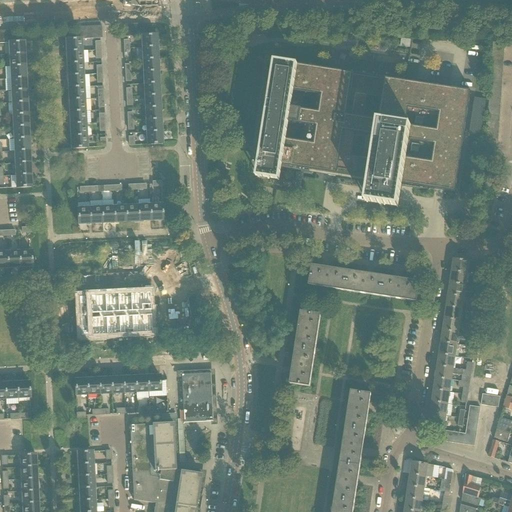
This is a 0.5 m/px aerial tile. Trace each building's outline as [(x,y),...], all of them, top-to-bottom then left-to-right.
[(143,48),(142,48),(157,47),(156,36),(156,35),(145,36),(142,36),(143,48)] [(66,40),(66,52),(82,51),(81,40),(81,39),(77,39),(66,40)] [(10,54),(10,55),(24,54),(23,42),(24,42),(12,42),(10,42),(10,43),(10,54)] [(157,47),(142,48),(143,48),(144,60),(143,60),(157,60),(157,48),(157,47)] [(66,52),(67,64),(82,63),(82,51),(66,52)] [(24,54),(10,55),(11,67),(10,67),(25,66),(24,66),(24,55),(24,54)] [(157,60),(143,60),(144,60),(144,72),(158,72),(158,71),(157,60),(158,60),(157,60)] [(298,65),(267,60),(260,111),(251,161),(258,163),(256,178),(280,182),(282,169),(283,162),(318,167),(329,169),(328,175),(335,176),(336,174),(369,179),(365,204),(399,209),(402,187),(402,185),(428,189),(455,193),(462,150),(471,92),(444,88),(412,83),(325,69),(298,65)] [(67,64),(68,76),(83,75),(82,63),(67,64)] [(10,67),(5,68),(6,79),(11,79),(25,78),(24,67),(25,67),(25,66),(10,67)] [(158,72),(144,72),(144,73),(145,84),(159,84),(158,84),(158,72)] [(68,76),(68,88),(84,88),(83,75),(68,76)] [(25,78),(11,79),(11,80),(12,79),(12,91),(26,91),(26,90),(25,79),(25,78)] [(159,84),(144,84),(144,85),(145,85),(145,96),(159,96),(158,84),(159,84)] [(68,88),(69,100),(84,100),(84,88),(68,88)] [(26,91),(12,91),(12,92),(13,103),(12,103),(27,103),(27,102),(26,102),(26,91)] [(145,96),(145,97),(146,109),(145,109),(160,108),(159,96),(160,96),(159,96),(145,96)] [(69,100),(70,113),(85,112),(84,100),(69,100)] [(27,103),(12,103),(12,104),(13,104),(14,115),(13,115),(28,115),(27,115),(26,103),(27,103)] [(160,108),(145,109),(146,109),(147,120),(160,120),(160,108)] [(70,113),(70,125),(85,124),(85,112),(70,113)] [(28,115),(13,115),(13,116),(14,127),(14,128),(28,127),(27,127),(27,115),(28,115)] [(160,120),(146,121),(147,121),(147,133),(161,132),(160,120),(161,120),(160,120)] [(70,125),(71,137),(86,136),(85,124),(70,125)] [(14,139),(14,140),(29,139),(28,139),(28,127),(14,128),(15,139),(14,139)] [(147,133),(148,145),(147,145),(162,144),(161,144),(161,132),(147,133)] [(86,136),(71,137),(71,149),(87,148),(86,136)] [(29,139),(14,140),(15,140),(15,151),(15,152),(29,151),(28,139),(29,139)] [(29,151),(15,152),(16,164),(29,163),(29,151)] [(16,164),(15,164),(16,164),(17,176),(16,176),(31,175),(30,175),(29,164),(30,164),(30,163),(29,163),(16,164)] [(31,175),(16,176),(17,176),(17,188),(16,188),(31,188),(31,187),(30,176),(31,175)] [(113,200),(101,201),(101,208),(102,224),(114,223),(114,208),(113,208),(113,200)] [(162,205),(150,206),(151,221),(163,220),(162,205)] [(138,206),(126,207),(126,222),(138,222),(138,206)] [(150,206),(138,206),(138,222),(151,221),(150,206)] [(126,207),(114,208),(114,223),(126,222),(126,207)] [(101,208),(89,209),(90,224),(102,224),(101,208)] [(90,224),(89,209),(77,209),(78,225),(90,224)] [(172,295),(191,294),(190,265),(172,266),(171,250),(135,251),(136,288),(144,287),(144,285),(155,285),(155,278),(172,278),(172,295)] [(31,251),(19,252),(20,267),(32,267),(31,251)] [(19,252),(7,253),(8,268),(20,267),(19,252)] [(452,271),(468,274),(472,274),(474,262),(454,259),(452,271)] [(310,277),(309,286),(318,287),(319,285),(324,286),(324,288),(331,289),(345,291),(348,272),(341,270),(330,269),(321,267),(312,266),(311,275),(310,277)] [(452,271),(450,283),(466,285),(467,280),(469,280),(470,274),(468,274),(452,271)] [(384,277),(375,276),(348,272),(345,291),(366,295),(366,292),(372,293),(372,295),(381,297),(384,277)] [(384,277),(381,297),(390,298),(390,296),(396,297),(395,299),(400,300),(417,302),(420,282),(401,280),(393,278),(384,277)] [(450,283),(448,295),(464,297),(466,285),(450,283)] [(150,294),(78,297),(79,315),(79,320),(80,338),(152,334),(151,318),(151,312),(150,294)] [(448,295),(447,300),(446,307),(462,309),(464,297),(448,295)] [(445,319),(461,321),(462,309),(446,307),(445,319)] [(299,327),(296,348),(315,351),(321,315),(301,312),(300,322),(302,322),(301,328),(299,327)] [(445,319),(443,330),(459,333),(461,321),(445,319)] [(443,330),(441,342),(457,345),(459,333),(443,330)] [(441,342),(439,354),(455,357),(456,350),(459,351),(459,345),(457,345),(441,342)] [(315,351),(296,348),(292,369),(295,370),(294,375),(291,375),(290,384),(299,386),(310,387),(315,351)] [(439,354),(437,366),(453,369),(455,357),(439,354)] [(437,366),(436,378),(452,380),(452,374),(462,376),(461,382),(469,383),(470,377),(471,371),(467,371),(453,369),(437,366)] [(182,376),(183,407),(211,405),(210,375),(182,376)] [(147,376),(135,377),(136,392),(148,392),(147,376)] [(160,376),(147,376),(148,392),(149,398),(166,397),(165,382),(160,382),(160,376)] [(135,377),(123,378),(124,393),(136,392),(135,377)] [(111,378),(99,379),(100,394),(112,394),(111,378)] [(123,378),(111,378),(112,394),(124,393),(123,378)] [(436,378),(434,390),(450,392),(452,380),(436,378)] [(88,395),(87,379),(74,380),(75,396),(88,395)] [(99,379),(87,379),(88,395),(100,394),(99,379)] [(29,382),(17,383),(18,398),(30,398),(29,382)] [(459,382),(458,387),(464,388),(463,394),(468,395),(469,383),(461,382),(459,382)] [(17,383),(5,384),(6,399),(18,398),(17,383)] [(434,390),(432,402),(448,404),(450,392),(434,390)] [(349,407),(346,427),(366,430),(368,413),(370,404),(371,395),(362,393),(360,393),(351,392),(350,400),(352,401),(351,407),(349,407)] [(432,402),(430,414),(446,416),(448,404),(432,402)] [(511,404),(505,402),(503,408),(511,410),(511,404)] [(211,405),(183,407),(184,422),(212,421),(211,405)] [(446,416),(430,414),(428,426),(444,428),(446,416)] [(500,418),(497,429),(510,433),(511,426),(511,421),(510,421),(500,418)] [(173,424),(130,426),(133,500),(155,504),(153,511),(195,511),(201,475),(175,471),(173,424)] [(342,454),(340,463),(360,466),(361,457),(363,448),(366,430),(346,427),(342,448),(345,449),(344,454),(342,454)] [(510,433),(497,429),(494,439),(507,443),(510,433)] [(272,435),(271,443),(279,444),(281,436),(272,435)] [(493,440),(489,457),(494,459),(499,442),(493,440)] [(89,452),(78,452),(78,453),(79,465),(92,464),(92,452),(89,452)] [(20,455),(21,468),(36,467),(35,455),(20,455)] [(412,462),(410,475),(425,477),(432,478),(438,479),(440,467),(427,465),(412,462)] [(341,473),(337,499),(355,501),(357,485),(360,466),(340,463),(339,473),(341,473)] [(79,465),(78,465),(79,465),(79,477),(94,476),(93,476),(92,464),(93,464),(92,464),(79,465)] [(21,468),(21,480),(37,479),(36,467),(21,468)] [(410,475),(408,487),(424,489),(425,477),(410,475)] [(472,485),(473,477),(466,475),(463,493),(478,498),(481,488),(472,485)] [(79,477),(80,477),(80,489),(94,488),(93,477),(94,477),(94,476),(79,477)] [(21,480),(22,492),(37,491),(37,479),(21,480)] [(442,480),(440,491),(450,493),(452,481),(446,480),(442,480)] [(408,487),(407,499),(422,501),(424,489),(408,487)] [(80,489),(79,489),(80,489),(81,501),(94,500),(94,489),(94,488),(80,489)] [(22,492),(23,504),(38,503),(37,491),(22,492)] [(462,501),(479,507),(481,499),(478,498),(463,493),(462,501)] [(332,511),(352,511),(355,501),(337,499),(335,498),(332,511)] [(407,499),(405,510),(415,511),(420,511),(422,501),(407,499)] [(499,499),(497,504),(499,505),(511,508),(511,499),(511,503),(499,499)] [(81,501),(80,501),(81,501),(81,511),(94,511),(94,501),(95,501),(95,500),(94,500),(81,501)] [(23,504),(22,511),(38,511),(38,503),(23,504)]
